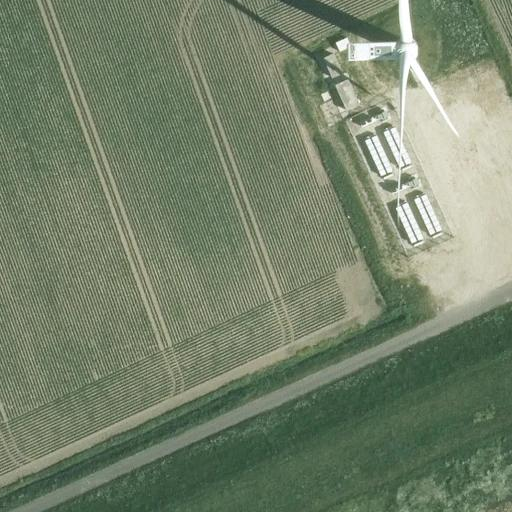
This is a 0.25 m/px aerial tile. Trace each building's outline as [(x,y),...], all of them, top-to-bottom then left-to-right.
[(394,47),(394,52),(396,56),(399,59),(404,61),(408,61),(413,59),(416,55),(417,51),(417,46),(415,42),(412,39),(408,37),(403,38),(399,40),(396,43),(394,47)] [(363,129),(376,123),(374,117),(360,123),(363,129)] [(384,135),(401,175),(412,170),(395,130),(384,135)] [(365,143),(382,183),(393,178),(376,138),(365,143)] [(393,196),(407,190),(405,184),(391,190),(393,196)] [(415,202),(432,242),(443,237),(426,197),(415,202)] [(396,210),(413,250),(424,245),(407,205),(396,210)]
